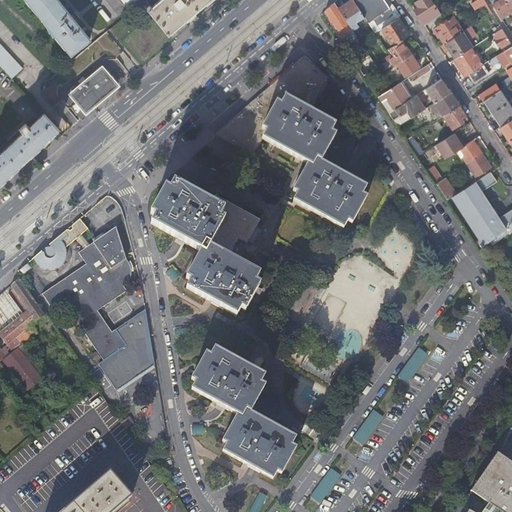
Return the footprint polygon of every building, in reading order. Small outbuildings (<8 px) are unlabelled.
[(26,0),(70,53),(89,39),(77,23),(80,21),(74,13),(70,16),(57,0),(26,0)] [(120,0),(128,9),(138,0),(120,0)] [(152,15),(167,33),(172,29),(177,35),(187,26),(182,20),(196,8),(206,0),(159,0),(151,7),(149,5),(146,8),(152,15)] [(365,17),(353,0),(351,0),(339,9),(352,30),(353,30),(359,27),(356,23),(365,17)] [(398,18),(401,16),(390,0),(384,0),(383,1),(382,0),(353,0),(365,17),(375,33),(382,29),(392,22),(398,18)] [(418,0),(415,2),(417,6),(420,4),(421,7),(419,8),(415,11),(420,18),(425,26),(441,15),(432,2),(435,0),(418,0)] [(483,0),(469,0),(476,10),(481,6),(487,16),(492,13),(483,0)] [(500,0),(498,2),(493,5),(496,10),(511,0),(500,0)] [(511,0),(496,10),(499,14),(502,19),(511,12),(511,0)] [(339,9),(335,3),(326,11),(340,32),(343,30),(345,35),(352,30),(339,9)] [(444,44),(463,32),(453,17),(435,29),(439,37),(444,44)] [(402,41),(410,35),(405,28),(400,21),(394,25),(392,22),(382,29),(393,47),(402,41)] [(450,52),(455,60),(471,49),(471,48),(473,47),(468,41),(476,36),(470,27),(463,32),(444,44),(450,52)] [(511,44),(502,29),(493,35),(497,40),(495,41),(499,47),(501,46),(504,51),(511,46),(511,44)] [(390,59),(395,66),(411,55),(407,48),(402,41),(393,47),(390,49),(395,57),(392,58),(390,59)] [(0,44),(0,66),(11,79),(22,69),(0,44)] [(511,46),(504,51),(489,61),(492,66),(501,60),(510,76),(504,80),(508,86),(511,83),(511,46)] [(455,60),(453,61),(459,69),(464,77),(468,75),(482,66),(471,49),(455,60)] [(411,55),(395,66),(403,78),(419,67),(412,57),(411,55)] [(371,57),(357,66),(364,77),(378,67),(371,57)] [(304,60),(285,78),(229,126),(214,138),(202,149),(243,172),(261,140),(306,164),(291,191),(296,193),(292,201),(342,228),(346,221),(350,223),(366,195),(362,192),(366,185),(342,172),(320,159),(335,133),(330,130),(335,122),(320,114),(310,108),(327,79),(304,60)] [(67,94),(85,115),(119,86),(102,65),(67,94)] [(488,72),(483,65),(482,66),(468,75),(470,78),(473,82),(488,72)] [(435,103),(450,92),(449,90),(442,80),(426,90),(435,103)] [(399,84),(378,98),(389,114),(392,112),(390,110),(389,110),(383,102),(388,99),(395,110),(403,104),(410,100),(405,92),(399,84)] [(475,98),(479,105),(483,102),(500,91),(496,85),(484,93),(483,93),(478,96),(475,98)] [(511,119),(511,108),(500,91),(483,102),(489,111),(495,119),(497,118),(502,126),(511,119)] [(455,99),(450,92),(435,103),(430,106),(439,119),(444,116),(459,106),(459,105),(455,99)] [(403,104),(412,118),(425,110),(415,96),(410,100),(403,104)] [(390,110),(392,112),(395,110),(388,99),(383,102),(389,110),(390,110)] [(466,116),(459,106),(444,116),(453,129),(463,123),(461,121),(460,119),(466,116)] [(57,129),(44,114),(29,127),(26,124),(20,129),(24,132),(0,153),(0,181),(38,146),(57,129)] [(506,136),(511,145),(511,144),(511,119),(502,126),(500,127),(506,136)] [(452,135),(436,146),(445,159),(461,149),(465,146),(463,143),(461,140),(459,141),(454,134),(452,135)] [(418,145),(412,137),(411,138),(407,140),(412,149),(418,145)] [(463,158),(467,164),(482,154),(478,147),(473,140),(467,144),(467,145),(465,146),(461,149),(465,156),(463,158)] [(482,154),(467,164),(476,178),(491,168),(486,161),(482,154)] [(427,171),(436,184),(443,180),(433,166),(427,171)] [(481,241),(476,244),(479,249),(511,224),(511,223),(511,209),(499,218),(482,192),(497,182),(494,177),(490,172),(456,194),(452,197),(481,241)] [(443,180),(436,184),(447,201),(452,197),(456,194),(446,178),(443,180)] [(165,188),(150,215),(154,218),(150,224),(175,238),(200,252),(185,278),(190,281),(186,288),(211,302),(236,315),(240,308),(244,310),(259,284),(254,281),(259,274),(229,257),(239,239),(247,243),(260,220),(215,195),(210,203),(173,183),(169,190),(165,188)] [(67,230),(33,259),(36,264),(40,268),(45,269),(49,270),(54,270),(58,268),(61,265),(65,261),(66,258),(66,254),(66,249),(77,240),(84,250),(79,253),(87,264),(43,295),(55,314),(67,306),(104,361),(99,364),(117,391),(154,366),(145,310),(127,322),(112,333),(97,311),(127,291),(124,287),(128,284),(130,281),(131,276),(131,272),(130,267),(128,263),(126,259),(121,245),(116,228),(90,246),(81,235),(88,230),(79,219),(72,226),(72,228),(73,229),(72,231),(70,232),(69,231),(67,230)] [(19,279),(10,286),(14,291),(29,312),(15,322),(0,333),(0,335),(12,352),(20,345),(17,338),(42,316),(44,315),(19,279)] [(0,333),(15,322),(29,312),(14,291),(8,294),(0,300),(0,333)] [(17,338),(20,345),(21,344),(25,345),(46,326),(42,316),(17,338)] [(420,346),(399,375),(409,382),(430,352),(420,346)] [(292,444),(293,442),(296,437),(250,412),(265,385),(260,383),(265,375),(215,348),(211,355),(207,353),(192,379),(196,382),(192,389),(214,402),(237,415),(222,441),(227,444),(222,452),(247,466),(257,471),(272,480),(277,471),(281,474),(296,447),(292,444)] [(3,362),(7,367),(22,355),(18,350),(3,362)] [(25,353),(22,355),(41,379),(45,376),(25,353)] [(22,355),(7,367),(27,390),(41,379),(22,355)] [(364,444),(385,415),(375,408),(354,437),(364,444)] [(501,511),(511,511),(511,462),(496,451),(470,490),(487,502),(501,511)] [(323,503),(341,473),(330,466),(312,497),(323,503)] [(113,511),(130,498),(110,473),(67,508),(61,511),(113,511)] [(501,511),(487,502),(481,511),(501,511)]
